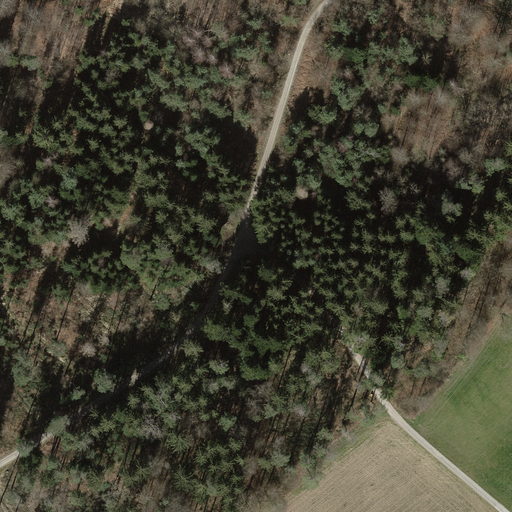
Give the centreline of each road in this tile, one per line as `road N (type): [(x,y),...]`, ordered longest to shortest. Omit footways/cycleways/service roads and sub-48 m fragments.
road 1 (track): [(504,511),(406,427),(323,308),(245,233)]
road 2 (track): [(245,233),(203,316),(175,347),(0,463)]
road 3 (track): [(333,0),(313,18),(298,50),(245,233)]
